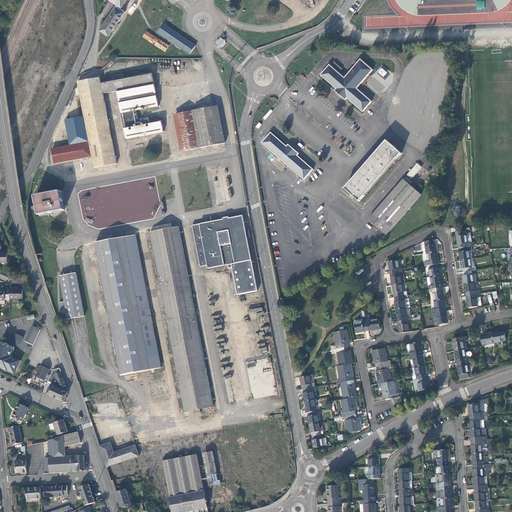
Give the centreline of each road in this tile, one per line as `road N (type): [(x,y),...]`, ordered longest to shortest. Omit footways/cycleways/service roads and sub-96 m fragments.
road 1 (secondary): [(311,470),(259,228),(244,137),(248,111)]
road 2 (secondary): [(0,85),(23,239),(81,409)]
road 3 (residential): [(459,325),(445,237),(434,231),(377,259),(389,339)]
road 4 (residential): [(0,216),(31,170),(88,43),(89,0)]
road 5 (residential): [(462,511),(456,432),(419,440)]
